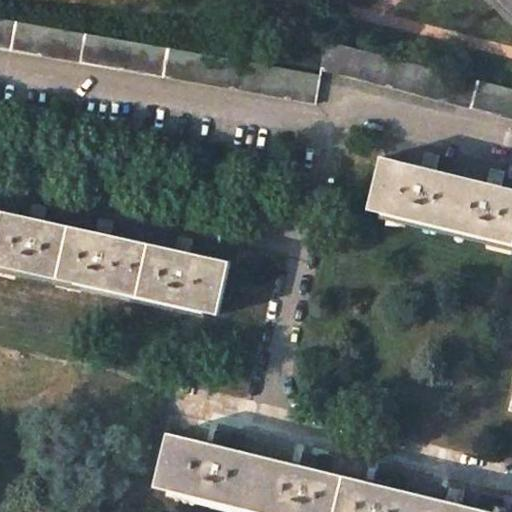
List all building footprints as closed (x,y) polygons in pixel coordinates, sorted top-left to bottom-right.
[(320,74),(0,19),(0,48),(316,103),(320,74)] [(511,88),(323,40),(321,69),(511,119),(511,88)] [(511,188),(381,157),(369,209),(511,244),(511,188)] [(0,210),(0,266),(218,314),(222,298),(230,261),(0,210)] [(493,511),(168,432),(159,470),(155,486),(259,511),(493,511)]
